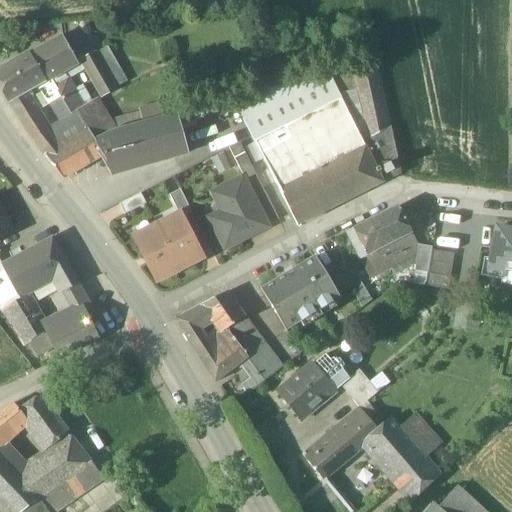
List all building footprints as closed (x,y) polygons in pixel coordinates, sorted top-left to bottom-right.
[(63,37),(30,56),(45,82),(45,83),(51,80),(78,65),(63,37)] [(96,54),(83,61),(92,77),(105,70),(96,54)] [(29,56),(0,71),(0,87),(9,103),(26,93),(39,86),(45,82),(30,56),(29,56)] [(376,61),(350,68),(363,118),(353,124),(363,143),(391,128),(376,61)] [(350,68),(234,101),(262,155),(291,139),(284,126),(296,120),(290,110),(334,87),(353,124),(363,118),(350,68)] [(105,70),(92,77),(103,100),(117,92),(105,70)] [(55,87),(51,80),(45,83),(45,82),(39,86),(62,124),(64,127),(68,128),(74,125),(83,121),(77,112),(72,116),(55,87)] [(75,95),(67,80),(55,87),(72,116),(77,112),(88,106),(82,92),(75,95)] [(39,86),(26,93),(51,131),(62,124),(39,86)] [(334,87),(290,110),(296,120),(284,126),(291,139),(262,155),(298,227),(384,183),(363,143),(353,124),(334,87)] [(51,131),(26,93),(9,103),(33,141),(45,157),(61,147),(51,131)] [(110,125),(97,101),(88,106),(77,112),(83,121),(89,131),(96,143),(115,134),(110,125)] [(170,102),(140,111),(141,116),(144,126),(174,118),(174,117),(170,102)] [(144,126),(115,134),(96,143),(104,157),(101,159),(111,176),(171,159),(188,154),(178,116),(174,117),(174,118),(144,126)] [(141,116),(110,125),(115,134),(144,126),(141,116)] [(83,121),(74,125),(81,136),(89,131),(83,121)] [(391,128),(363,143),(384,183),(401,174),(391,128)] [(61,147),(45,157),(64,180),(101,159),(104,157),(96,143),(89,131),(81,136),(61,147)] [(256,176),(240,144),(229,149),(243,177),(245,181),(256,176)] [(224,154),(214,158),(220,173),(231,168),(224,154)] [(243,177),(211,194),(226,223),(214,229),(225,251),(269,228),(245,181),(243,177)] [(180,191),(170,196),(180,217),(181,217),(191,212),(180,191)] [(141,194),(120,205),(125,216),(146,205),(141,194)] [(398,207),(355,229),(368,256),(369,257),(413,234),(398,207)] [(0,210),(0,239),(12,233),(0,210)] [(180,217),(158,228),(179,269),(201,258),(181,217),(180,217)] [(158,228),(136,239),(157,281),(179,269),(158,228)] [(511,231),(495,228),(487,270),(511,275),(511,231)] [(413,234),(369,257),(368,256),(361,260),(371,280),(391,270),(393,275),(415,264),(416,264),(419,246),(413,234)] [(60,295),(64,293),(80,285),(70,267),(54,237),(1,266),(20,301),(30,296),(53,284),(60,295)] [(432,248),(419,246),(416,264),(415,264),(414,273),(428,275),(432,248)] [(454,255),(432,251),(426,287),(449,290),(454,255)] [(315,258),(262,290),(286,331),(340,299),(315,258)] [(0,307),(2,312),(20,301),(1,266),(0,266),(0,307)] [(368,295),(354,271),(344,277),(358,301),(368,295)] [(72,308),(45,322),(51,334),(31,344),(37,356),(48,350),(51,355),(58,351),(61,358),(96,339),(84,315),(93,310),(80,285),(64,293),(72,308)] [(217,336),(213,332),(206,339),(192,311),(175,320),(199,357),(216,383),(241,363),(248,358),(227,331),(245,317),(246,317),(228,293),(203,305),(221,333),(217,336)] [(358,301),(358,302),(362,309),(372,301),(368,295),(358,301)] [(20,301),(2,312),(25,347),(31,344),(51,334),(45,322),(30,296),(20,301)] [(477,310),(450,306),(449,310),(452,311),(451,319),(475,323),(477,310)] [(265,345),(245,317),(227,331),(248,358),(265,345)] [(265,345),(248,358),(265,381),(282,368),(265,345)] [(327,353),(278,395),(301,422),(337,393),(335,392),(342,387),(350,380),(327,353)] [(265,381),(248,358),(241,363),(251,379),(243,385),(249,393),(265,381)] [(350,380),(342,387),(352,400),(371,384),(360,371),(350,380)] [(242,384),(225,395),(231,404),(248,393),(242,384)] [(371,384),(352,400),(360,411),(368,404),(379,395),(371,384)] [(72,439),(38,395),(18,410),(29,424),(53,454),(72,439)] [(18,410),(13,404),(4,412),(18,429),(17,430),(19,432),(29,424),(18,410)] [(377,415),(368,404),(360,411),(369,421),(377,415)] [(360,411),(304,457),(321,479),(364,444),(378,432),(377,431),(369,421),(360,411)] [(4,412),(0,414),(0,445),(17,430),(18,429),(4,412)] [(391,420),(377,431),(378,432),(364,444),(392,480),(396,476),(415,501),(440,477),(391,420)] [(53,454),(23,477),(45,497),(90,463),(72,439),(53,454)] [(23,477),(0,455),(0,496),(14,511),(24,511),(33,506),(45,497),(23,477)] [(45,497),(33,506),(38,511),(54,511),(101,478),(90,463),(45,497)]
